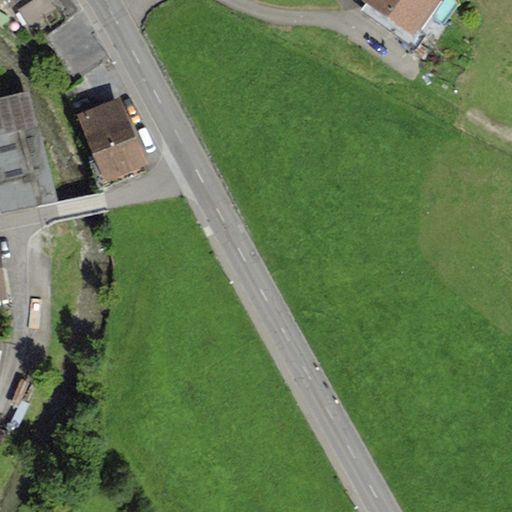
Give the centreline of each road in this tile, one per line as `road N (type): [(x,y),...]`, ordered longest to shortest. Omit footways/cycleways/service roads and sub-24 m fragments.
road 1 (secondary): [(385,511),(195,167)]
road 2 (residential): [(195,167),(11,224)]
road 3 (secondary): [(195,167),(103,0)]
road 4 (residential): [(11,224),(18,329),(0,402)]
road 5 (track): [(403,74),(511,143)]
